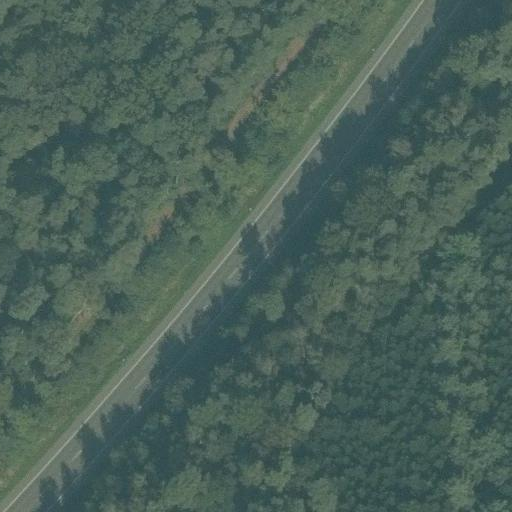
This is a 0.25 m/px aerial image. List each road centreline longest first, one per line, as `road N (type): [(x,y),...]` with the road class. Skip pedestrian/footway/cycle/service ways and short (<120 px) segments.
road 1 (primary): [(19,511),(149,371),(441,0)]
road 2 (track): [(339,0),(0,421)]
